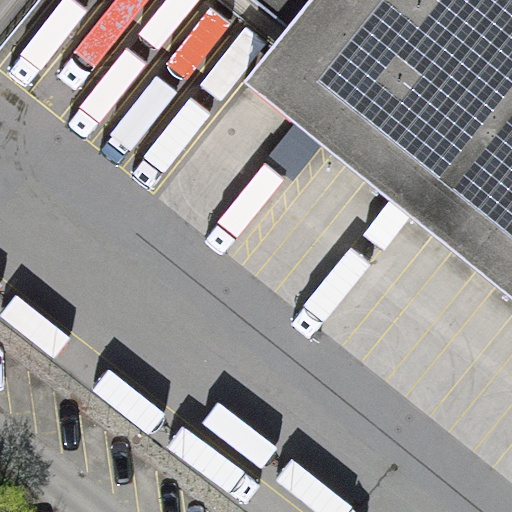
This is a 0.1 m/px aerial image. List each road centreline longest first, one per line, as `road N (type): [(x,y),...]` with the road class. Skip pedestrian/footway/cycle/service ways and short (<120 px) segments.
road 1 (unknown): [(433,511),(0,145)]
road 2 (unknown): [(0,427),(104,511)]
